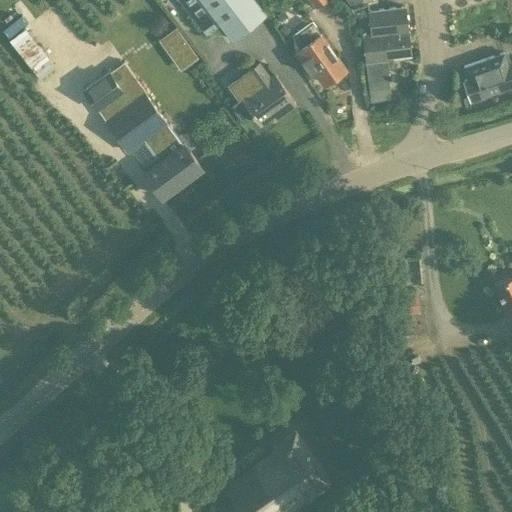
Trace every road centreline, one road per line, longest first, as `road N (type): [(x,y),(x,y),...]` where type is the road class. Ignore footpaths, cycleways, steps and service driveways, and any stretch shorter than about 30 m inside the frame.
road 1 (tertiary): [(0,433),(176,284),(245,238),(419,147)]
road 2 (unclassified): [(419,147),(432,67),(424,0)]
